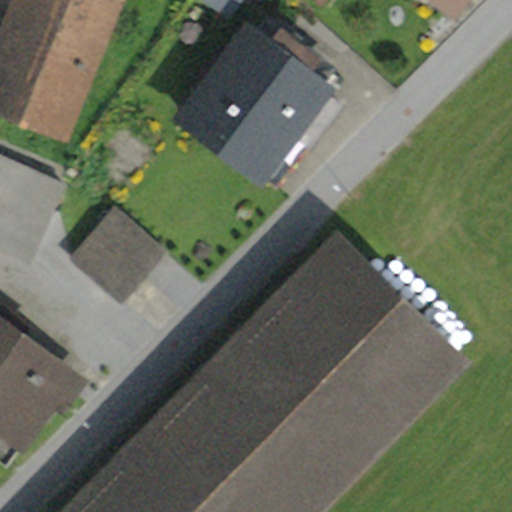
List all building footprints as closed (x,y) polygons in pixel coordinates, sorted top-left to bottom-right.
[(13,0),(0,34),(0,111),(60,135),(111,0),(13,0)] [(203,0),(229,17),(240,0),(203,0)] [(273,70),(301,60),(306,53),(265,22),(254,37),(250,34),(187,118),(218,141),(225,147),(253,111),(250,99),(273,70)] [(253,111),(225,147),(275,185),(339,102),(317,87),(328,70),(306,53),(301,60),(273,70),(250,99),(253,111)] [(0,250),(29,263),(64,185),(0,157),(0,250)] [(94,235),(140,275),(161,250),(116,211),(94,235)] [(73,259),(119,299),(140,275),(94,235),(73,259)] [(304,511),(455,359),(339,244),(76,511),(304,511)] [(20,339),(29,327),(0,305),(0,457),(5,461),(49,401),(62,410),(75,393),(61,383),(68,374),(20,339)] [(75,393),(81,384),(68,374),(61,383),(75,393)]
